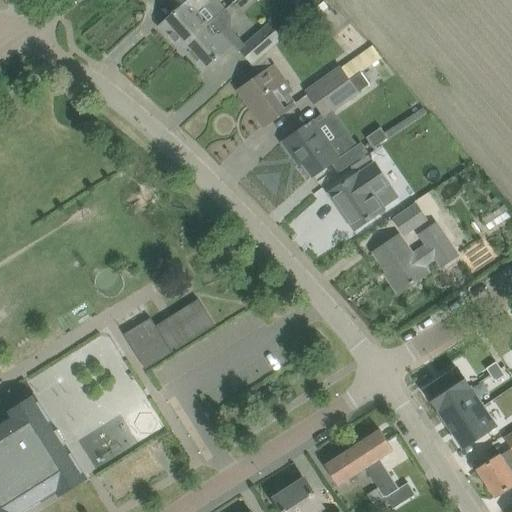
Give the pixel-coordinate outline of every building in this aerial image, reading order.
[(178,49),(179,51),(184,46),(208,25),(197,12),(210,0),(170,0),(178,8),(159,25),(179,48),(178,49)] [(314,9),(319,14),(328,7),(323,1),(314,9)] [(184,46),(179,51),(184,57),(189,52),(205,70),(233,45),(239,52),(241,51),(252,64),(282,36),(270,22),(245,45),(232,30),(232,15),(226,9),(208,25),(184,46)] [(316,103),(356,75),(381,57),(373,46),(342,67),(341,65),(306,90),(316,103)] [(275,65),(256,79),(239,90),(264,126),(292,107),(284,96),(292,90),(275,65)] [(356,75),(316,103),(325,115),(365,87),(356,75)] [(342,135),(329,144),(312,121),(300,130),(283,141),(292,154),(297,151),(304,161),(303,162),(313,176),(329,164),(351,148),(342,135)] [(388,138),(382,129),(368,139),(374,148),(388,138)] [(387,143),(392,150),(401,145),(396,137),(387,143)] [(360,173),(359,173),(330,193),(355,229),(384,209),(383,207),(398,196),(375,163),(360,173)] [(416,205),(394,220),(405,235),(426,221),(416,205)] [(423,236),(428,244),(413,255),(400,235),(391,241),(375,252),(391,275),(388,277),(399,293),(428,273),(424,266),(456,245),(444,228),(441,224),(423,236)] [(150,317),(124,334),(146,368),(172,352),(156,326),(150,317)] [(496,361),(486,368),(491,375),(501,368),(496,361)] [(501,368),(491,375),(495,381),(505,375),(501,368)] [(459,370),(426,391),(438,410),(471,389),(459,370)] [(471,389),(438,410),(450,428),(483,408),(471,389)] [(60,497),(88,479),(66,443),(67,442),(58,429),(57,430),(35,394),(6,412),(9,415),(9,416),(0,421),(0,511),(25,511),(57,492),(60,497)] [(483,408),(450,428),(462,447),(494,426),(483,408)] [(379,487),(388,502),(392,509),(416,495),(409,483),(399,488),(380,458),(393,450),(397,454),(406,448),(399,436),(389,443),(381,430),(353,447),(366,467),(379,487)] [(496,458),(479,469),(497,496),(511,485),(511,431),(505,436),(511,447),(500,456),(500,455),(496,458)] [(339,485),(366,467),(353,447),(326,465),(337,482),(339,485)] [(276,498),(285,511),(325,511),(323,507),(316,496),(304,479),(276,498)] [(377,508),(388,502),(379,487),(368,494),(377,508)]
